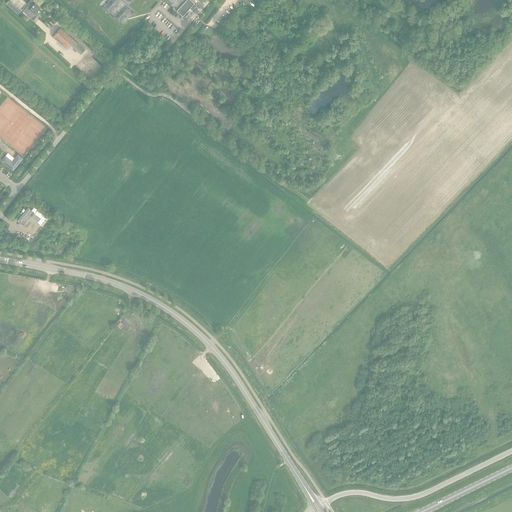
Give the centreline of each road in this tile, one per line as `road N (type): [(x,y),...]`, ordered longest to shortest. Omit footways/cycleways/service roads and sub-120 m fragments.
road 1 (tertiary): [(316,507),(231,371),(186,323),(110,281),(0,259)]
road 2 (unclassified): [(316,507),(351,492),(416,496),(511,451)]
road 3 (unknown): [(0,204),(57,132),(0,87)]
road 4 (residential): [(17,189),(115,69)]
road 5 (track): [(115,69),(216,133),(225,130)]
